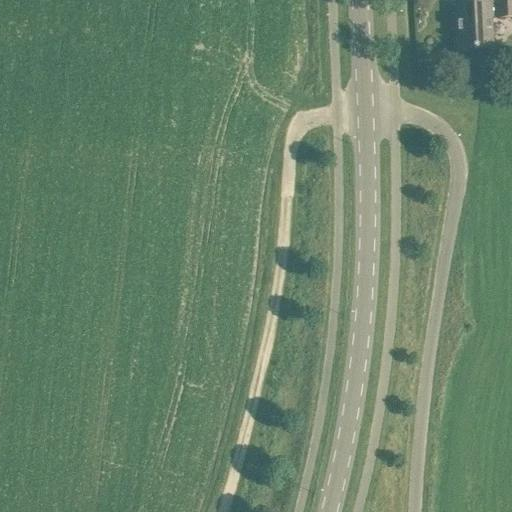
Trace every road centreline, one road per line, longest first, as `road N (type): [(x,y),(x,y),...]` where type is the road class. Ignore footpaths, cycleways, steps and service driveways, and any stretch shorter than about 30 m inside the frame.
road 1 (unclassified): [(415,511),(458,170),(441,130),(416,116),(363,115)]
road 2 (tertiary): [(329,511),(362,316),(363,115)]
road 3 (track): [(223,511),(250,431),(286,201)]
